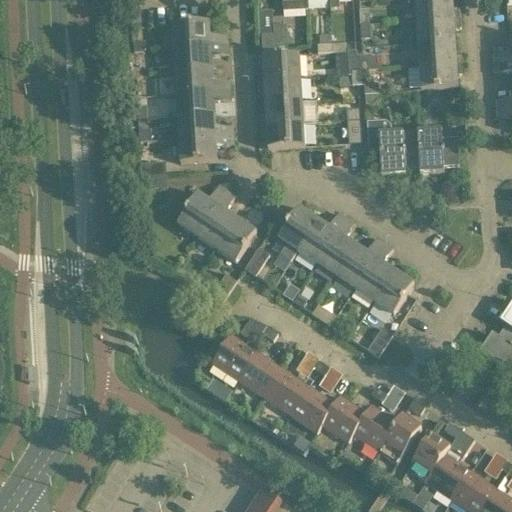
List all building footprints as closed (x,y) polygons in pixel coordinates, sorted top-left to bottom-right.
[(307,14),(306,3),(306,0),(283,0),(284,15),(307,14)] [(329,0),(330,1),(331,12),(339,12),(339,1),(352,0),(329,0)] [(417,24),(461,21),(460,11),(454,12),(453,0),(439,0),(416,1),(417,24)] [(359,13),(360,27),(369,27),(368,13),(359,13)] [(418,47),(456,45),(455,32),(461,31),(461,21),(417,24),(418,47)] [(211,40),(210,27),(173,29),(174,52),(229,49),(228,39),(211,40)] [(263,54),(275,53),(288,53),(286,27),(273,28),(274,37),(262,38),(263,54)] [(370,42),(369,27),(360,27),(361,43),(370,42)] [(146,53),(146,43),(134,44),(134,54),(146,53)] [(511,66),(511,43),(511,57),(495,59),(495,68),(511,66)] [(420,70),(463,67),(463,56),(456,57),(456,45),(418,47),(420,70)] [(347,46),(333,47),(333,56),(348,56),(347,46)] [(318,57),(333,56),(333,47),(317,48),(318,57)] [(229,58),(229,49),(174,52),(175,75),(213,72),(212,59),(229,58)] [(147,54),(135,55),(133,55),(133,63),(147,62),(147,54)] [(348,56),(347,56),(348,78),(352,78),(352,74),(360,73),(359,59),(357,59),(357,54),(348,54),(348,56)] [(300,58),(263,60),(264,74),(258,74),(258,84),(302,81),(300,58)] [(359,59),(360,73),(369,73),(368,59),(359,59)] [(511,66),(495,68),(496,77),(511,75),(511,66)] [(420,71),(408,71),(410,91),(421,91),(421,93),(459,91),(458,77),(464,77),(463,67),(420,70),(420,71)] [(213,72),(175,75),(176,97),(231,94),(231,85),(213,86),(213,72)] [(361,89),(360,73),(352,74),(352,78),(352,79),(352,89),(361,89)] [(369,73),(360,73),(361,89),(364,88),(364,97),(379,97),(378,87),(370,88),(369,73)] [(352,79),(339,80),(339,90),(352,89),(352,79)] [(302,81),(258,84),(259,94),(265,93),(266,105),(303,103),(302,81)] [(232,103),(231,94),(176,97),(178,120),(215,118),(214,104),(232,103)] [(458,94),(445,95),(446,104),(458,103),(458,94)] [(379,97),(364,97),(365,108),(375,107),(378,104),(380,104),(380,97),(379,97)] [(511,102),(497,104),(498,113),(511,112),(511,102)] [(303,103),(266,105),(267,118),(260,118),(261,128),(304,125),(303,103)] [(137,110),(138,122),(146,121),(145,110),(137,110)] [(347,123),(360,122),(360,112),(347,113),(347,123)] [(511,122),(511,112),(498,113),(499,123),(511,122)] [(215,118),(178,120),(179,142),(234,139),(233,130),(216,131),(215,118)] [(347,123),(348,148),(362,147),(360,122),(347,123)] [(420,172),(418,140),(404,141),(403,136),(392,137),(391,128),(386,124),(367,125),(369,158),(380,157),(382,180),(400,179),(400,174),(420,172)] [(268,138),(269,152),(306,150),(304,125),(261,128),(261,138),(268,138)] [(151,132),(138,132),(139,144),(151,143),(151,132)] [(418,135),(418,140),(420,172),(420,178),(438,177),(438,171),(460,170),(458,137),(442,138),(442,133),(418,135)] [(234,149),(234,139),(179,142),(180,166),(217,164),(216,150),(234,149)] [(140,167),(141,180),(167,179),(166,166),(140,167)] [(167,179),(141,180),(142,192),(167,191),(167,179)] [(178,228),(197,241),(228,195),(220,190),(211,205),(198,197),(178,228)] [(236,200),(228,195),(197,241),(217,254),(237,223),(226,215),(236,200)] [(279,242),(288,248),(280,257),(291,265),(299,255),(319,224),(299,211),(279,242)] [(330,232),(319,224),(299,255),(317,267),(347,222),(339,217),(330,232)] [(345,242),(355,228),(347,222),(317,267),(336,280),(356,249),(345,242)] [(237,223),(217,254),(236,267),(257,236),(237,223)] [(367,257),(356,249),(336,280),(355,292),(385,247),(377,242),(367,257)] [(384,267),(390,257),(393,253),(385,247),(355,292),(374,305),(395,275),(384,267)] [(259,251),(244,273),(256,280),(270,259),(259,251)] [(414,287),(395,275),(374,305),(394,318),(414,287)] [(226,278),(212,299),(223,306),(237,285),(226,278)] [(300,293),(290,287),(283,298),(293,304),(300,293)] [(302,310),(307,303),(299,297),(294,305),(302,310)] [(501,325),(506,328),(511,332),(511,311),(510,310),(501,325)] [(511,332),(506,328),(494,346),(488,342),(479,357),(511,379),(511,332)] [(262,337),(268,341),(272,334),(267,330),(262,337)] [(382,333),(367,354),(378,361),(393,340),(382,333)] [(278,338),(272,334),(268,341),(273,345),(278,338)] [(238,385),(257,357),(231,339),(207,375),(208,376),(213,368),(238,385)] [(283,374),(257,357),(238,385),(264,402),(283,374)] [(324,368),(321,366),(318,365),(314,372),(319,376),(324,368)] [(330,372),(324,368),(319,376),(325,380),(330,372)] [(283,374),(264,402),(290,420),(309,391),(283,374)] [(225,390),(218,400),(225,405),(232,395),(225,390)] [(334,408),(309,391),(290,420),(317,437),(322,429),(321,429),(335,409),(334,408)] [(377,403),(381,395),(376,391),(371,399),(377,403)] [(387,399),(381,395),(377,403),(382,407),(387,399)] [(348,447),(353,439),(352,439),(366,419),(365,418),(340,400),(334,408),(335,409),(321,429),(322,429),(348,447)] [(413,403),(407,412),(413,416),(419,407),(413,403)] [(419,407),(413,416),(419,420),(425,411),(419,407)] [(371,411),(365,418),(366,419),(352,439),(353,439),(378,456),(397,427),(371,411)] [(378,456),(397,468),(421,432),(402,419),(397,427),(378,456)] [(450,438),(455,431),(449,427),(444,435),(450,438)] [(450,438),(455,442),(460,435),(455,431),(450,438)] [(475,444),(460,435),(455,442),(456,443),(450,451),(448,455),(445,459),(426,487),(452,504),(471,476),(457,467),(460,463),(461,464),(475,444)] [(431,439),(407,475),(426,487),(445,459),(448,455),(450,451),(431,439)] [(511,470),(511,469),(508,466),(507,466),(502,473),(507,477),(511,470)] [(463,511),(484,511),(496,493),(471,476),(452,504),(463,511)] [(511,511),(511,503),(496,493),(484,511),(511,511)] [(291,511),(271,498),(261,511),(291,511)]
